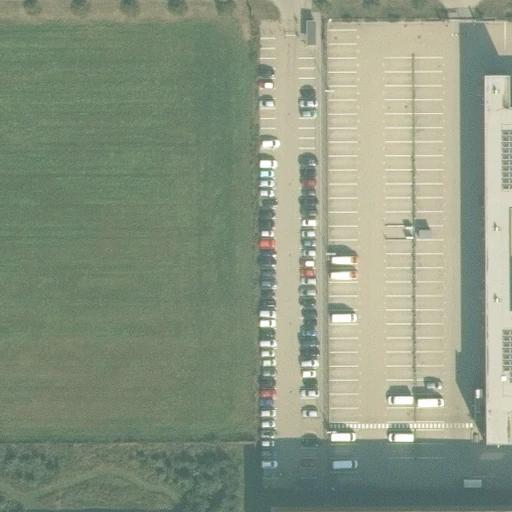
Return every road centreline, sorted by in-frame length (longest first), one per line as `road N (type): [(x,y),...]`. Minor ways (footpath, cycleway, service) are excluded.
road 1 (unknown): [(454,0),(449,259)]
road 2 (unknown): [(449,259),(456,434),(472,456),(511,471)]
